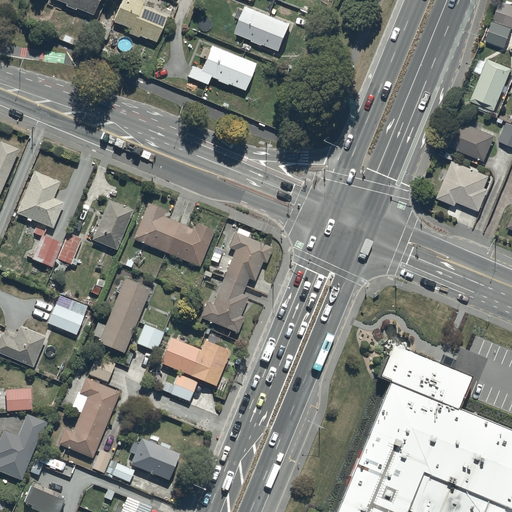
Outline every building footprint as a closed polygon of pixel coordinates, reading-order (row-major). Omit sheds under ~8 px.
[(48,0),(49,1),(66,8),(66,9),(75,14),(76,12),(103,23),(112,0),(48,0)] [(142,0),(122,0),(112,25),(130,33),(128,37),(138,41),(139,39),(156,46),(167,20),(142,9),(145,1),(142,0)] [(511,2),(505,0),(499,0),(486,38),(504,45),(511,25),(511,2)] [(241,20),(234,36),(252,44),(251,45),(262,49),(262,48),(278,55),(290,28),(245,9),(245,10),(238,8),(236,13),(234,13),(233,16),(241,20)] [(191,70),(186,80),(209,89),(211,84),(209,83),(210,81),(216,84),(227,89),(227,88),(245,95),(255,68),(210,50),(209,54),(202,51),(199,60),(205,63),(201,74),(191,70)] [(511,66),(511,65),(488,56),(471,98),(495,108),(511,66)] [(494,133),(454,116),(444,141),(456,146),(455,149),(474,157),(475,154),(484,158),(494,133)] [(511,121),(507,119),(499,138),(511,143),(511,121)] [(0,189),(15,154),(18,145),(0,138),(0,189)] [(489,173),(452,158),(447,171),(443,169),(439,180),(442,182),(437,195),(456,203),(458,199),(480,208),(488,186),(484,185),(489,173)] [(60,179),(33,167),(16,210),(27,215),(27,217),(30,218),(31,217),(52,226),(63,199),(53,195),(60,179)] [(133,207),(108,197),(91,237),(117,247),(133,207)] [(166,207),(148,200),(134,237),(199,264),(214,227),(197,221),(195,226),(163,214),(166,207)] [(62,240),(44,232),(47,226),(37,222),(33,231),(41,235),(32,256),(51,264),(62,240)] [(273,245),(248,234),(249,230),(238,225),(236,230),(234,229),(228,244),(235,247),(212,302),(206,300),(200,314),(238,330),(244,315),(240,313),(248,294),(241,291),(248,275),(254,278),(262,259),(266,260),(273,245)] [(81,236),(67,230),(57,255),(71,261),(81,236)] [(146,294),(150,285),(124,275),(122,279),(120,278),(115,288),(118,290),(104,323),(97,320),(92,332),(100,336),(99,338),(124,349),(144,298),(147,299),(149,295),(146,294)] [(59,293),(47,320),(76,332),(87,305),(59,293)] [(144,321),(136,340),(156,349),(164,329),(144,321)] [(45,333),(19,323),(17,329),(5,324),(2,332),(0,331),(0,351),(32,365),(45,333)] [(169,334),(159,359),(215,383),(231,347),(204,336),(200,346),(186,341),(187,338),(177,334),(176,337),(169,334)] [(464,378),(389,348),(377,377),(452,406),(464,378)] [(94,359),(88,372),(107,380),(115,361),(91,351),(89,357),(94,359)] [(197,380),(177,371),(172,384),(163,380),(160,387),(189,399),(197,380)] [(92,455),(119,389),(85,375),(79,389),(78,389),(70,406),(79,410),(72,429),(64,426),(58,441),(92,455)] [(30,386),(5,387),(6,408),(31,407),(30,386)] [(510,511),(511,509),(511,438),(387,386),(333,511),(510,511)] [(47,420),(26,411),(17,433),(3,427),(0,433),(0,468),(21,477),(36,443),(37,444),(47,420)] [(133,451),(129,461),(167,476),(178,450),(169,446),(170,443),(161,439),(159,442),(141,435),(139,440),(133,437),(128,449),(133,451)] [(100,447),(92,465),(104,470),(111,452),(100,447)] [(134,467),(111,458),(106,470),(129,480),(134,467)] [(145,511),(150,500),(126,491),(119,505),(117,504),(113,511),(145,511)]
